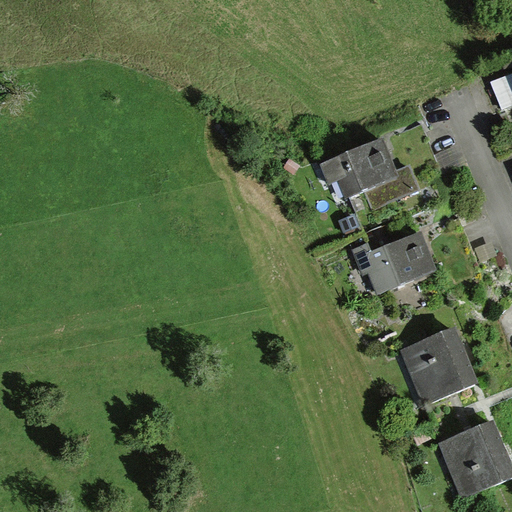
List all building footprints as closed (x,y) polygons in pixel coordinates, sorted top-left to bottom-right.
[(511,104),(511,74),(491,83),(502,109),(511,104)] [(382,138),(320,163),(329,184),(337,181),(345,200),(366,192),(374,210),(421,192),(411,167),(396,173),(382,138)] [(443,174),(467,164),(459,145),(435,155),(443,174)] [(355,214),(340,220),(345,232),(360,226),(355,214)] [(421,231),(371,251),(368,243),(352,250),(362,276),(369,273),(378,293),(437,269),(421,231)] [(455,328),(401,352),(425,406),(479,383),(455,328)] [(511,464),(494,420),(439,443),(460,498),(511,476),(511,464)]
